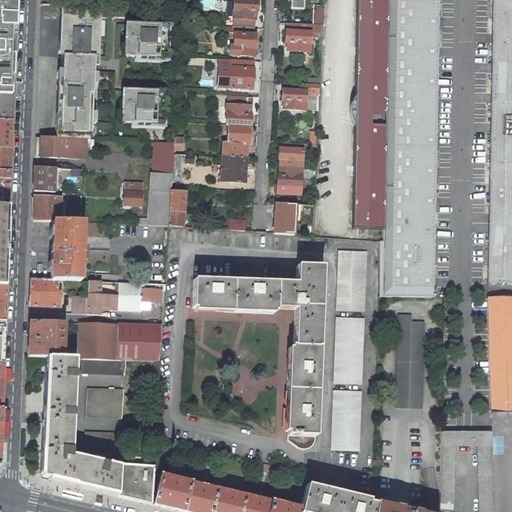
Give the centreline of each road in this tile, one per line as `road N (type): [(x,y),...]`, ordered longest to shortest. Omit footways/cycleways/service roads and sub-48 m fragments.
road 1 (unknown): [(325,461),(330,241),(369,241),(367,441),(357,463),(340,468)]
road 2 (tertiary): [(9,496),(29,0)]
road 3 (residential): [(271,0),(260,218)]
